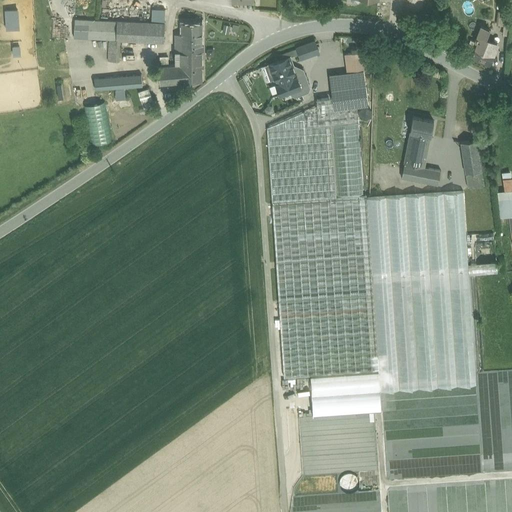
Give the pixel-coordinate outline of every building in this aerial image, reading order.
[(69,0),(69,12),(77,12),(78,0),(69,0)] [(5,9),(6,28),(20,27),(19,8),(5,9)] [(166,8),(153,8),(152,22),(165,23),(166,8)] [(510,12),(502,11),(499,10),(498,23),(509,24),(510,12)] [(118,20),(75,17),(74,36),(109,38),(117,38),(118,20)] [(152,22),(118,20),(117,38),(121,38),(164,41),(165,23),(152,22)] [(202,21),(182,21),(182,33),(182,42),(202,42),(202,21)] [(489,27),(481,24),(475,39),(471,38),(465,53),(472,56),(489,64),(496,47),(495,46),(497,41),(486,37),(489,27)] [(202,42),(182,42),(182,33),(176,33),(176,64),(182,63),(182,74),(202,71),(202,42)] [(117,38),(109,38),(108,59),(120,60),(121,38),(117,38)] [(315,40),(297,46),(297,47),(299,52),(301,57),(319,51),(315,40)] [(281,53),(281,59),(290,56),(299,52),(297,47),(281,53)] [(365,50),(345,53),(347,71),(367,68),(365,50)] [(160,55),(160,65),(169,64),(168,55),(160,55)] [(281,59),(261,66),(267,80),(274,78),(280,94),(301,86),(301,85),(303,84),(305,81),(300,69),(296,71),(290,56),(281,59)] [(182,74),(182,63),(176,64),(169,64),(160,65),(159,65),(160,83),(202,79),(202,71),(182,74)] [(363,70),(329,74),(332,96),(334,107),(357,104),(368,103),(365,85),(363,70)] [(142,74),(109,76),(110,87),(142,84),(142,74)] [(109,76),(95,78),(96,88),(110,87),(109,76)] [(148,88),(139,92),(141,98),(150,94),(148,88)] [(150,94),(141,98),(145,107),(154,103),(150,94)] [(330,198),(272,202),(284,375),(310,373),(378,368),(372,273),(370,246),(366,193),(363,193),(336,195),(331,123),(358,121),(357,104),(334,107),(332,96),(317,98),(317,104),(267,125),(272,199),(330,195),(330,198)] [(91,143),(110,141),(105,101),(86,104),(91,143)] [(432,120),(414,116),(411,130),(429,134),(432,120)] [(358,121),(331,123),(336,195),(363,193),(358,121)] [(429,134),(411,130),(404,161),(422,165),(429,134)] [(475,138),(460,140),(465,171),(480,169),(475,138)] [(422,165),(404,161),(401,175),(420,179),(437,182),(440,169),(422,165)] [(480,169),(465,171),(468,186),(482,183),(480,169)] [(510,170),(503,171),(505,189),(511,188),(511,177),(511,176),(510,170)] [(420,179),(401,175),(400,181),(419,185),(420,179)] [(511,188),(505,189),(498,190),(500,215),(510,215),(511,214),(511,188)] [(459,192),(432,195),(440,266),(467,263),(459,192)] [(429,195),(402,198),(410,269),(437,266),(429,195)] [(399,199),(376,201),(381,246),(384,272),(407,270),(399,199)] [(381,246),(370,246),(372,273),(384,272),(381,246)] [(384,272),(372,273),(378,368),(379,368),(380,388),(476,382),(468,263),(467,263),(440,266),(437,266),(410,269),(407,270),(384,272)] [(378,368),(310,373),(312,393),(380,389),(380,388),(379,368),(378,368)] [(511,368),(487,369),(487,383),(511,381),(511,368)] [(349,482),(353,482),(355,474),(344,472),(342,483),(349,485),(349,482)]
